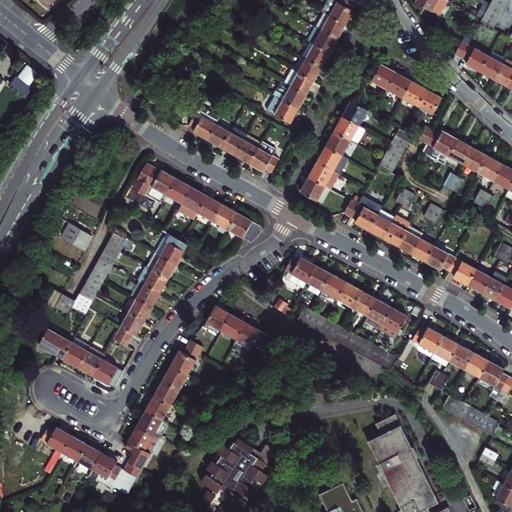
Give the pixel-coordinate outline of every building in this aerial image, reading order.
[(323,13),(330,16),(338,0),(328,0),(322,13),(323,13)] [(350,16),(353,10),(350,8),(353,2),(350,0),(338,0),(330,16),(345,24),(350,16)] [(419,0),(439,12),(445,0),(419,0)] [(492,2),(489,7),(501,13),(504,7),(493,1),(492,2)] [(489,7),(486,13),(497,20),(501,13),(489,7)] [(316,26),(322,30),(330,16),(323,13),(316,26)] [(482,20),(493,27),(497,20),(486,13),(484,17),(482,20)] [(342,31),(345,24),(330,16),(322,30),(338,38),(342,31)] [(322,30),(316,26),(308,41),(314,45),(322,30)] [(334,46),(338,38),(322,30),(314,45),(330,53),(334,46)] [(469,44),(463,40),(455,54),(462,58),(469,44)] [(489,55),(469,44),(462,58),(469,62),(468,64),(474,67),(480,71),(489,55)] [(326,60),(330,53),(314,45),(307,59),(322,67),(326,60)] [(506,58),(492,50),(489,55),(503,63),(506,58)] [(291,69),(299,73),(307,59),(299,54),(291,69)] [(489,55),(480,71),(487,75),(494,79),(503,63),(489,55)] [(511,61),(506,58),(503,63),(511,68),(511,61)] [(319,74),(322,67),(307,59),(299,73),(315,82),(319,74)] [(372,78),(388,87),(397,71),(387,65),(381,62),(372,78)] [(511,68),(503,63),(494,79),(501,83),(509,87),(511,81),(511,68)] [(40,76),(32,69),(23,81),(30,87),(40,76)] [(284,83),(291,87),(299,73),(291,69),(284,83)] [(388,87),(403,95),(412,79),(405,75),(397,71),(388,87)] [(311,89),(315,82),(299,73),(291,87),(307,96),(311,89)] [(412,79),(403,95),(418,104),(427,87),(419,83),(412,79)] [(276,97),(284,101),(291,87),(284,83),(279,81),(272,95),(276,97)] [(307,96),(291,87),(284,101),(299,109),(303,103),(307,96)] [(427,87),(418,104),(433,112),(442,96),(435,92),(427,87)] [(150,92),(144,100),(153,107),(159,100),(150,92)] [(269,110),(277,114),(284,101),(276,97),(269,110)] [(348,107),(344,114),(360,123),(368,110),(369,107),(353,98),(348,107)] [(296,115),(299,109),(284,101),(277,114),(292,122),(296,115)] [(339,123),(336,129),(352,138),(360,123),(344,114),(339,123)] [(209,143),(217,126),(197,116),(189,129),(196,133),(195,135),(200,138),(209,143)] [(426,140),(433,127),(426,124),(419,136),(426,140)] [(400,125),(396,132),(409,140),(413,133),(400,125)] [(217,126),(209,143),(215,146),(223,150),(232,134),(217,126)] [(443,166),(450,153),(459,136),(451,132),(443,128),(442,132),(433,127),(426,140),(428,141),(421,154),(443,166)] [(249,137),(235,129),(232,134),(246,142),(249,137)] [(343,154),(352,138),(336,129),(331,137),(327,145),(343,154)] [(409,140),(396,132),(393,138),(406,146),(409,140)] [(231,155),(237,158),(246,142),(232,134),(223,150),(231,155)] [(450,153),(464,161),(474,144),(466,140),(459,136),(450,153)] [(264,144),(249,137),(246,142),(261,149),(264,144)] [(392,140),(389,144),(403,152),(406,146),(393,138),(392,140)] [(246,142),(237,158),(244,162),(252,166),(261,149),(246,142)] [(278,152),(264,144),(261,149),(275,157),(278,152)] [(389,144),(386,151),(400,158),(403,152),(389,144)] [(464,161),(480,169),(489,153),(481,149),(474,144),(464,161)] [(351,158),(343,154),(327,145),(323,152),(319,160),(341,172),(342,173),(351,158)] [(282,160),(275,157),(261,149),(252,166),(259,170),(267,174),(268,171),(274,174),(282,160)] [(400,158),(386,151),(384,155),(383,157),(396,165),(400,158)] [(480,169),(495,178),(504,161),(496,157),(489,153),(480,169)] [(383,157),(379,163),(393,171),(396,165),(383,157)] [(311,175),(327,184),(333,187),(341,172),(319,160),(315,167),(311,175)] [(495,178),(511,186),(511,184),(511,165),(504,161),(495,178)] [(167,171),(161,168),(159,171),(146,164),(134,187),(146,194),(152,184),(168,192),(176,176),(167,171)] [(445,182),(451,185),(458,173),(452,169),(445,182)] [(458,173),(451,185),(457,188),(464,176),(458,173)] [(319,197),(327,184),(311,175),(308,180),(303,188),(319,197)] [(183,201),(192,185),(182,180),(176,176),(168,192),(183,201)] [(192,185),(183,201),(179,208),(195,216),(199,209),(208,193),(201,190),(192,185)] [(403,201),(409,189),(403,186),(397,198),(403,201)] [(475,199),(481,202),(488,189),(482,186),(475,199)] [(416,192),(409,189),(403,201),(410,204),(416,192)] [(488,189),(481,202),(488,206),(496,193),(488,189)] [(353,199),(358,201),(359,202),(362,195),(357,192),(353,199)] [(208,193),(199,209),(214,217),(222,201),(216,198),(208,193)] [(352,215),(359,202),(358,201),(353,199),(346,212),(352,215)] [(368,207),(359,202),(352,215),(360,220),(359,222),(362,224),(370,228),(383,206),(371,200),(368,207)] [(424,213),(431,216),(437,204),(431,200),(424,213)] [(222,201),(214,217),(221,221),(218,227),(226,231),(229,225),(237,209),(228,205),(222,201)] [(444,208),(437,204),(431,216),(438,220),(444,208)] [(396,214),(383,206),(370,228),(377,232),(384,236),(396,214)] [(237,209),(229,225),(243,233),(252,238),(259,232),(261,228),(261,223),(247,215),(237,209)] [(392,240),(398,244),(410,221),(396,214),(384,236),(392,240)] [(412,251),(420,235),(424,229),(410,221),(398,244),(405,247),(412,251)] [(86,249),(95,234),(72,222),(64,237),(86,249)] [(127,237),(114,230),(111,236),(124,243),(127,237)] [(171,240),(162,254),(178,262),(182,254),(185,248),(181,245),(185,238),(175,232),(171,240)] [(426,259),(435,243),(420,235),(412,251),(420,255),(426,259)] [(124,243),(111,236),(107,242),(121,249),(124,243)] [(158,252),(162,254),(171,240),(166,237),(158,252)] [(502,255),(509,243),(503,240),(496,252),(502,255)] [(107,242),(104,248),(117,255),(120,250),(121,249),(107,242)] [(443,264),(449,268),(456,254),(435,243),(426,259),(436,264),(442,267),(443,264)] [(511,253),(511,244),(509,243),(502,255),(509,259),(511,253)] [(104,248),(101,254),(114,261),(117,255),(104,248)] [(101,254),(97,261),(111,268),(113,265),(114,261),(101,254)] [(162,254),(154,269),(170,277),(174,270),(178,262),(162,254)] [(461,277),(469,282),(478,266),(456,254),(449,268),(456,272),(455,274),(461,277)] [(292,255),(285,269),(289,271),(286,277),(303,287),(307,280),(316,264),(309,261),(300,256),(298,259),(292,255)] [(111,268),(97,261),(94,267),(107,274),(111,268)] [(324,269),(316,264),(307,280),(312,283),(308,289),(318,295),(330,272),(324,269)] [(140,280),(146,283),(162,292),(166,284),(170,277),(154,269),(148,265),(140,280)] [(483,290),(492,274),(478,266),(469,282),(477,286),(483,290)] [(94,267),(90,273),(104,281),(105,278),(107,274),(94,267)] [(338,276),(330,272),(318,295),(333,303),(337,296),(346,280),(338,276)] [(90,273),(87,279),(101,286),(104,281),(90,273)] [(506,281),(492,274),(483,290),(490,293),(497,297),(506,281)] [(101,286),(87,279),(84,285),(97,292),(98,291),(101,286)] [(353,284),(346,280),(337,296),(351,304),(360,288),(353,284)] [(511,284),(506,281),(497,297),(505,301),(511,305),(511,284)] [(146,283),(139,296),(155,305),(159,298),(162,292),(146,283)] [(97,292),(84,285),(80,291),(94,299),(97,292)] [(360,288),(351,304),(367,312),(376,296),(368,292),(360,288)] [(94,299),(80,291),(77,298),(90,306),(94,299)] [(73,306),(77,298),(68,293),(65,292),(58,305),(70,311),(73,306)] [(155,305),(139,296),(132,309),(148,318),(152,311),(155,305)] [(294,305),(282,296),(277,303),(290,313),(290,312),(293,307),(294,305)] [(376,296),(367,312),(383,321),(391,304),(384,300),(376,296)] [(90,306),(77,298),(73,306),(86,313),(90,306)] [(217,301),(208,318),(224,326),(233,310),(225,305),(217,301)] [(305,318),(312,305),(306,301),(298,314),(305,318)] [(391,304),(383,321),(398,329),(407,312),(398,308),(391,304)] [(319,308),(312,305),(305,318),(311,321),(319,308)] [(324,311),(319,308),(311,321),(317,324),(324,311)] [(148,318),(132,309),(123,324),(136,331),(140,334),(145,324),(148,318)] [(233,310),(224,326),(239,334),(248,318),(239,313),(233,310)] [(324,311),(317,324),(323,328),(330,314),(327,312),(324,311)] [(330,314),(323,328),(329,331),(336,317),(330,314)] [(336,317),(329,331),(335,334),(342,321),(336,317)] [(258,323),(248,318),(239,334),(236,340),(252,349),(257,341),(263,344),(274,332),(258,323)] [(342,321),(335,334),(341,338),(348,324),(342,321)] [(398,329),(383,321),(379,327),(395,335),(398,329)] [(123,324),(119,331),(132,339),(136,331),(123,324)] [(341,338),(347,340),(354,327),(348,324),(341,338)] [(421,342),(437,350),(447,334),(438,329),(431,325),(429,328),(422,325),(415,339),(421,342)] [(354,327),(347,340),(354,344),(361,331),(358,329),(354,327)] [(67,357),(75,341),(53,329),(44,344),(55,351),(67,357)] [(119,331),(116,338),(129,345),(132,339),(119,331)] [(354,344),(360,347),(367,334),(361,331),(354,344)] [(367,334),(360,347),(367,351),(373,338),(367,334)] [(437,350),(453,359),(462,342),(455,338),(447,334),(437,350)] [(192,336),(189,343),(201,349),(205,343),(197,338),(192,336)] [(92,344),(78,337),(75,341),(89,349),(92,344)] [(373,338),(367,351),(373,354),(379,341),(373,338)] [(80,365),(89,349),(75,341),(67,357),(74,361),(80,365)] [(379,341),(373,354),(379,358),(386,344),(379,341)] [(437,350),(421,342),(419,346),(434,355),(437,350)] [(462,342),(453,359),(467,367),(476,350),(470,346),(462,342)] [(177,357),(175,362),(190,371),(201,349),(189,343),(185,350),(182,348),(177,357)] [(92,344),(89,349),(105,358),(108,353),(92,344)] [(386,344),(379,358),(387,362),(394,349),(386,344)] [(105,358),(89,349),(80,365),(89,370),(96,374),(105,358)] [(394,349),(387,362),(393,365),(400,352),(394,349)] [(467,367),(483,375),(492,358),(483,353),(476,350),(467,367)] [(120,366),(105,358),(96,374),(104,379),(111,383),(120,366)] [(492,358),(483,375),(504,387),(511,373),(504,369),(505,365),(499,362),(492,358)] [(190,371),(175,362),(170,370),(166,379),(181,387),(190,371)] [(445,373),(438,369),(432,382),(438,386),(445,373)] [(445,373),(438,386),(444,389),(451,376),(445,373)] [(181,387),(166,379),(161,388),(157,393),(173,402),(181,387)] [(509,390),(504,387),(499,397),(504,400),(509,390)] [(452,410),(459,396),(453,392),(446,406),(452,410)] [(153,402),(150,408),(165,416),(173,402),(157,393),(153,402)] [(452,410),(458,413),(465,400),(459,396),(452,410)] [(458,413),(464,417),(472,403),(468,401),(465,400),(458,413)] [(464,417),(471,421),(478,407),(472,403),(464,417)] [(22,406),(10,434),(16,437),(28,408),(22,406)] [(471,421),(477,424),(484,411),(478,407),(471,421)] [(165,416),(150,408),(145,415),(141,423),(157,432),(165,416)] [(482,427),(489,415),(489,414),(484,411),(477,424),(482,427)] [(451,511),(449,507),(437,511),(430,511),(428,507),(439,502),(422,467),(419,469),(416,463),(419,461),(416,456),(418,455),(413,444),(411,445),(395,412),(375,422),(380,433),(367,439),(378,461),(376,462),(380,470),(382,469),(384,474),(386,473),(388,477),(386,478),(400,506),(396,508),(397,511),(451,511)] [(487,431),(494,419),(489,415),(482,427),(487,431)] [(157,432),(163,435),(170,419),(165,416),(157,432)] [(494,435),(499,424),(500,422),(494,419),(487,431),(494,435)] [(128,446),(135,450),(127,465),(141,473),(163,435),(157,432),(141,423),(134,435),(128,446)] [(220,443),(213,453),(220,457),(218,461),(214,457),(208,466),(220,475),(218,478),(214,475),(203,490),(212,497),(215,493),(221,497),(218,501),(227,508),(238,492),(234,489),(236,486),(249,495),(254,487),(250,485),(254,480),(260,485),(266,477),(261,474),(267,467),(271,470),(277,461),(270,456),(275,450),(259,438),(262,435),(245,423),(238,433),(231,428),(225,437),(230,440),(224,447),(220,443)] [(45,437),(66,449),(75,433),(66,428),(60,425),(58,429),(52,425),(45,437)] [(66,449),(82,457),(90,442),(82,437),(75,433),(66,449)] [(82,457),(96,465),(105,449),(99,446),(90,442),(82,457)] [(484,452),(497,459),(501,453),(488,446),(484,452)] [(96,465),(119,478),(123,471),(138,479),(141,473),(127,465),(119,461),(121,458),(113,454),(105,449),(96,465)] [(497,459),(484,452),(480,459),(494,466),(497,459)] [(494,489),(495,490),(493,494),(498,497),(495,502),(509,511),(511,505),(511,485),(506,482),(499,478),(494,489)] [(355,499),(346,481),(322,493),(331,510),(327,511),(367,511),(360,497),(355,499)] [(469,511),(477,508),(470,495),(463,498),(469,511)]
